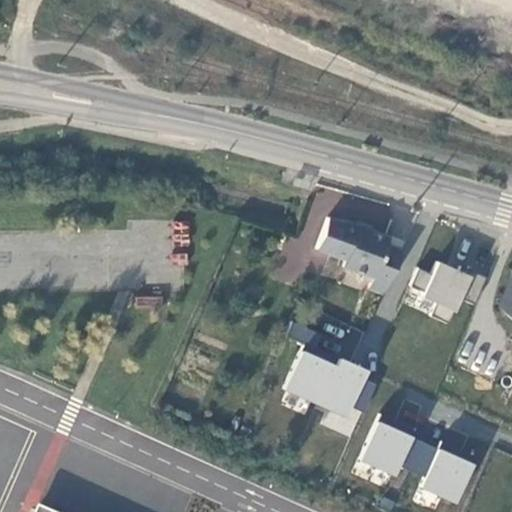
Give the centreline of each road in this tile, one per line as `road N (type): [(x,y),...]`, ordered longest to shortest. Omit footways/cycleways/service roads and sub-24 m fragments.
road 1 (track): [(511,125),(472,120),(190,0)]
road 2 (tertiary): [(202,121),(511,209)]
road 3 (tertiary): [(202,121),(0,70)]
road 4 (tertiary): [(0,95),(202,121)]
road 5 (unknown): [(505,207),(472,272),(470,308),(478,338),(511,355)]
